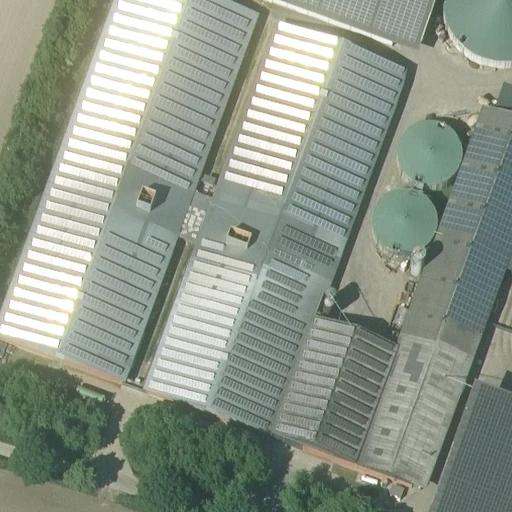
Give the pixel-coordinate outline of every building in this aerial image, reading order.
[(254,22),(193,0),(118,0),(0,325),(0,345),(121,389),(174,241),(190,198),(254,22)] [(263,0),(263,2),(415,58),(436,0),(263,0)] [(511,0),(441,0),(441,10),(442,22),(445,33),(450,44),(458,53),(467,61),(477,66),(489,70),(501,71),(511,70),(511,0)] [(271,440),(311,331),(403,77),(277,31),(213,207),(198,250),(145,395),(271,440)] [(511,127),(482,117),(400,342),(456,362),(469,367),(511,248),(511,127)] [(458,175),(460,163),(457,150),(450,140),(440,134),(427,132),(415,134),(405,141),(399,152),(396,164),(399,176),(406,186),(417,193),(429,195),(441,192),(451,185),(458,175)] [(190,198),(174,241),(198,250),(213,207),(190,198)] [(407,201),(395,201),(383,206),(374,216),(369,228),(370,240),(376,252),(385,261),(398,265),(411,263),(423,257),(431,247),(434,235),(432,222),(427,212),(418,205),(407,201)] [(394,361),(311,331),(271,440),(353,471),(394,361)] [(456,362),(400,342),(394,361),(353,471),(409,492),(456,362)] [(511,511),(511,429),(471,414),(435,511),(511,511)]
